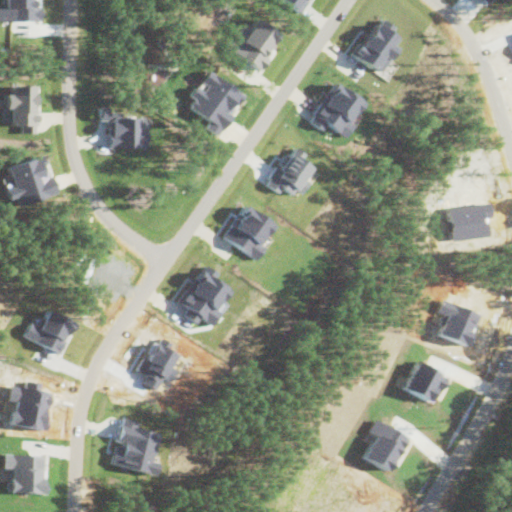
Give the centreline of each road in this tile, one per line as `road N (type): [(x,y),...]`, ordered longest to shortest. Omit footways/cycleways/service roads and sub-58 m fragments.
road 1 (residential): [(436,0),(478,51),(511,148),(493,397),(425,511)]
road 2 (residential): [(344,0),(132,306)]
road 3 (residential): [(163,255),(127,232),(83,182),(71,144),(69,0)]
road 4 (residential): [(132,306),(100,353),(87,391),(73,511)]
